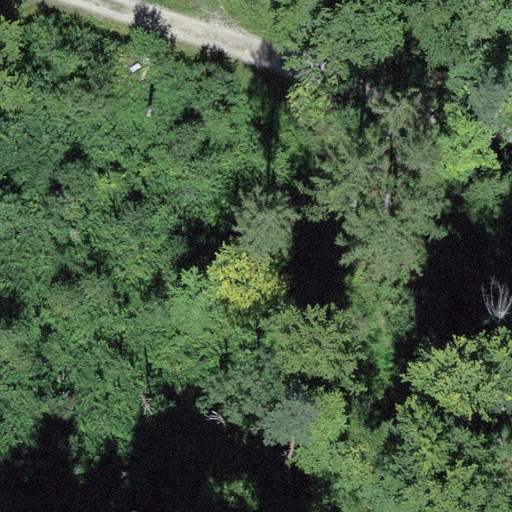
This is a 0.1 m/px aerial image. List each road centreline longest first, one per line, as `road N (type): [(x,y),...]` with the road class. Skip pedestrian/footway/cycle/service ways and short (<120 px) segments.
road 1 (track): [(203,511),(248,52)]
road 2 (track): [(511,147),(221,42)]
road 3 (track): [(221,42),(98,0)]
